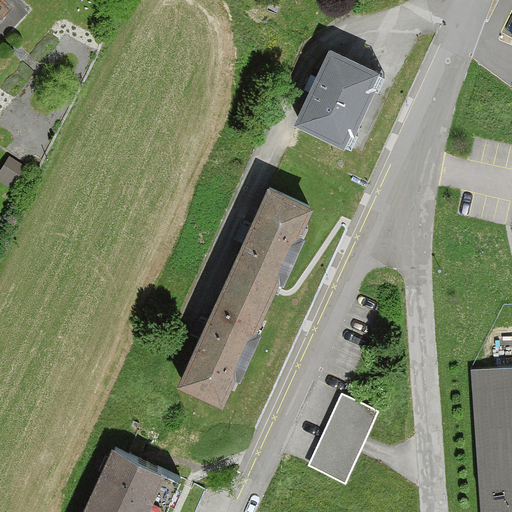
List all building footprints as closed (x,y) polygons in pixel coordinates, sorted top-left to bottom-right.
[(0,0),(0,14),(11,3),(8,0),(0,0)] [(377,69),(330,47),(295,118),(343,141),(350,126),(354,128),(375,84),(371,82),(377,69)] [(25,168),(9,157),(0,169),(0,179),(12,187),(25,168)] [(312,204),(267,183),(178,381),(221,401),(234,371),(240,374),(261,329),(256,326),(277,280),(282,282),(305,233),(300,231),(312,204)] [(480,511),(511,511),(511,365),(472,368),(480,511)] [(343,393),(310,462),(345,479),(378,409),(343,393)] [(193,511),(205,487),(113,445),(82,511),(193,511)]
